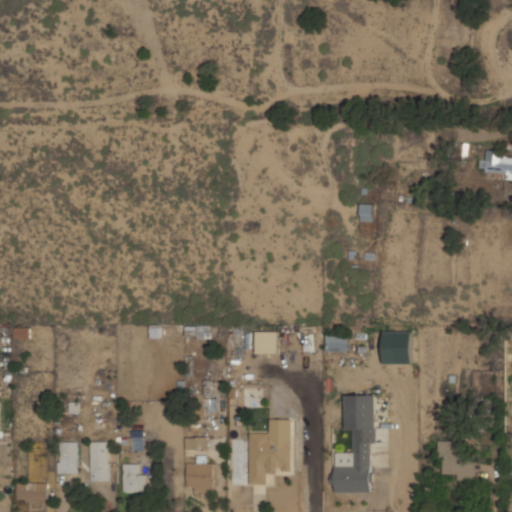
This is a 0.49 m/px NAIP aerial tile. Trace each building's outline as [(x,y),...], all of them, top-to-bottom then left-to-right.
[(511,174),(511,158),(511,152),(487,149),(486,158),(482,158),(480,171),(511,174)] [(373,220),(373,203),(361,203),(361,220),(373,220)] [(31,327),(15,327),(14,338),(30,338),(31,327)] [(412,363),(412,331),(384,332),(384,363),(412,363)] [(348,332),(326,332),(326,350),(348,350),(348,332)] [(207,404),(219,404),(219,392),(216,392),(216,385),(207,385),(207,404)] [(375,492),(376,394),(347,393),(346,429),(355,429),(355,451),(336,451),(336,491),(375,492)] [(291,417),(271,417),(271,429),(250,429),(250,483),(269,483),(269,473),(291,473),(291,417)] [(208,435),(186,435),(186,448),(208,448),(208,435)] [(79,472),(79,440),(60,440),(60,472),(79,472)] [(111,440),(91,440),(91,479),(111,479),(111,440)] [(457,473),(458,479),(477,479),(477,456),(465,456),(465,440),(440,440),(441,473),(457,473)] [(213,491),(213,460),(197,460),(197,462),(188,462),(188,491),(213,491)] [(124,491),(149,491),(149,472),(142,472),(142,462),(124,462),(124,491)] [(49,499),(49,481),(19,481),(19,499),(49,499)]
